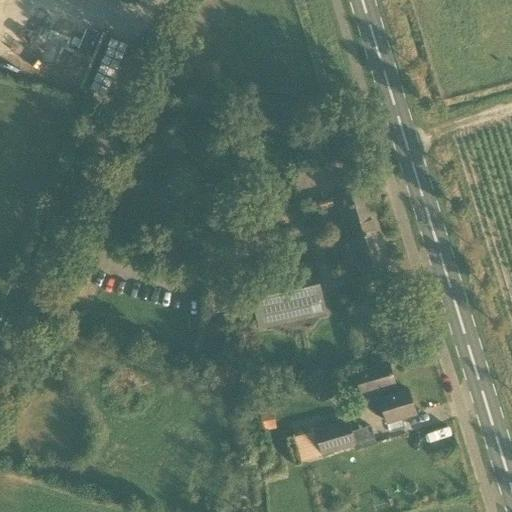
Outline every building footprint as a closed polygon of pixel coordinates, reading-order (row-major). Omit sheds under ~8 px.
[(238,110),(247,107),(243,94),(234,96),(238,110)] [(337,196),(349,239),(338,242),(348,275),(389,263),(366,188),(337,196)] [(299,200),(261,211),(266,229),(305,218),(299,200)] [(298,315),(326,308),(318,269),(249,285),(257,324),(291,316),(290,312),(297,310),(298,315)] [(387,421),(416,414),(409,390),(398,394),(389,364),(357,373),(363,393),(378,389),(387,421)] [(318,392),(325,405),(341,396),(334,383),(318,392)] [(322,454),(322,456),(356,446),(349,422),(315,432),(297,437),(303,460),(322,454)]
